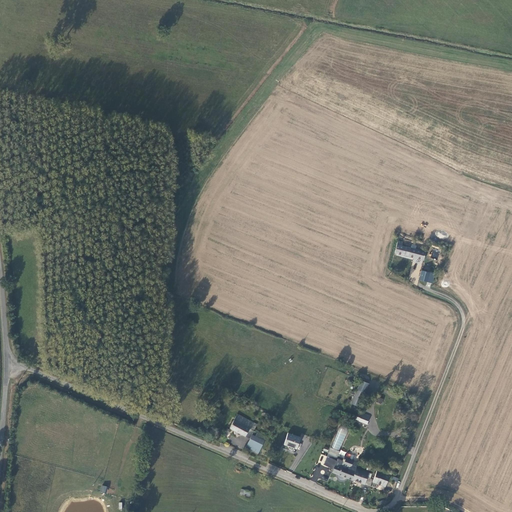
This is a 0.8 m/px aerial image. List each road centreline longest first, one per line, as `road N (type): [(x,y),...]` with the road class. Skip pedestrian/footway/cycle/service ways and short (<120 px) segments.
road 1 (unclassified): [(9,362),(378,511),(397,498),(463,322),(456,303),(415,281)]
road 2 (track): [(511,66),(317,30),(201,173),(175,238)]
